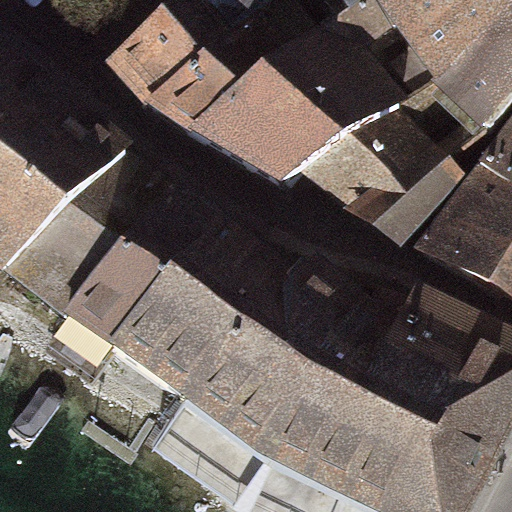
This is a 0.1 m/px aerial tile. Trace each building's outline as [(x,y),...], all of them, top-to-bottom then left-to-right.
[(188,0),(108,66),(144,108),(247,23),(257,12),(252,0),(223,0),(220,1),(219,0),(188,0)] [(271,0),(260,10),(257,12),(247,23),(144,108),(188,137),(373,0),(271,0)] [(511,0),(373,0),(188,137),(277,188),(281,190),(298,171),(295,169),(391,111),(390,109),(389,106),(342,48),(373,32),(375,26),(369,18),(379,11),(430,80),(432,81),(511,9),(511,0)] [(511,9),(432,81),(390,109),(391,111),(295,169),(298,171),(325,195),(327,193),(351,212),(429,152),(428,151),(412,134),(455,109),(477,130),(481,133),(511,97),(511,9)] [(0,269),(2,271),(119,159),(0,59),(0,269)] [(511,123),(474,171),(479,176),(511,197),(511,123)] [(442,165),(429,152),(351,212),(395,243),(453,178),(444,169),(445,168),(442,165)] [(178,203),(119,159),(2,271),(61,317),(178,203)] [(511,305),(511,197),(479,176),(417,253),(511,305)] [(178,203),(61,317),(109,353),(223,234),(178,203)] [(290,284),(223,234),(109,353),(263,460),(369,511),(458,511),(491,452),(511,408),(511,349),(410,298),(408,302),(372,287),(361,313),(356,311),(307,268),(290,284)]
